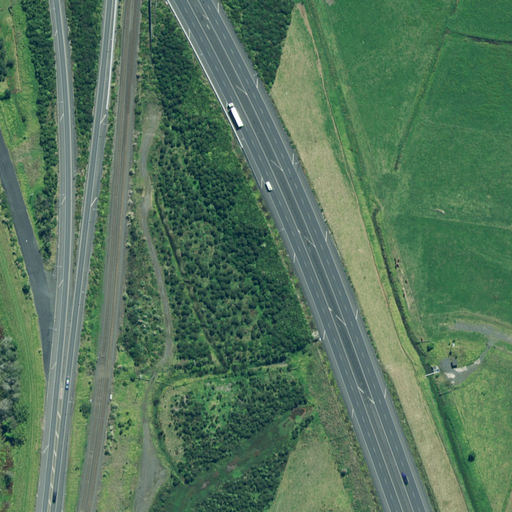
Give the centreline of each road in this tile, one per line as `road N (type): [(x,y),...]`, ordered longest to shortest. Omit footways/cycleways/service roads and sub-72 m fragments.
road 1 (motorway): [(396,511),(286,217),(179,0)]
road 2 (motorway): [(204,0),(302,202),(419,511)]
road 3 (motorway): [(108,0),(54,452)]
road 4 (motorway): [(54,452),(70,207),(55,0)]
road 5 (track): [(142,511),(146,406),(169,327),(145,225),(148,108)]
